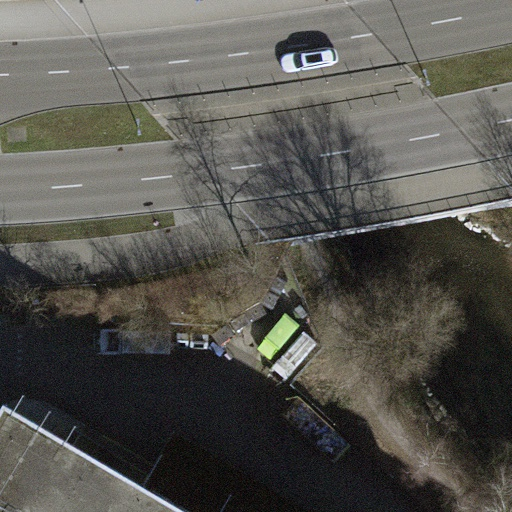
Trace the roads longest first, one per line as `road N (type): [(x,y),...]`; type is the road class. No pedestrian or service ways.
road 1 (secondary): [(511,5),(110,71),(0,76)]
road 2 (secondary): [(0,191),(199,172),(511,119)]
